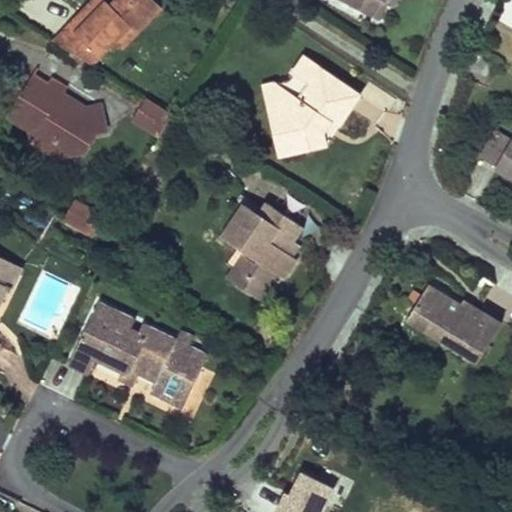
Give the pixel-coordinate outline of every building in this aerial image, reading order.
[(147,0),(116,0),(112,5),(108,0),(101,7),(94,0),(76,18),(53,42),(90,65),(113,42),(129,25),(137,33),(156,14),(145,3),(147,0)] [(163,7),(156,0),(147,0),(145,3),(156,14),(163,7)] [(354,0),(377,12),(383,0),(396,0),(398,1),(398,0),(354,0)] [(383,0),(377,12),(381,14),(388,0),(383,0)] [(137,33),(129,25),(113,42),(122,50),(137,33)] [(360,91),(323,66),(301,98),(283,103),(287,120),(276,123),(281,144),(305,139),(308,150),(323,146),(320,132),(328,122),(336,127),(360,91)] [(52,87),(33,75),(25,88),(7,117),(38,137),(41,132),(51,138),(55,160),(80,153),(77,139),(83,137),(90,135),(102,132),(96,106),(82,110),(61,97),(50,90),(52,87)] [(68,87),(56,80),(52,87),(50,90),(61,97),(68,87)] [(132,121),(159,138),(172,117),(145,100),(132,121)] [(287,120),(283,103),(272,105),(276,123),(287,120)] [(320,132),(323,146),(336,127),(328,122),(320,132)] [(38,137),(33,145),(55,160),(51,138),(41,132),(38,137)] [(511,138),(502,132),(496,141),(487,156),(503,166),(501,170),(511,176),(511,138)] [(90,135),(83,137),(77,139),(80,153),(84,145),(90,135)] [(305,139),(281,144),(283,155),(308,150),(305,139)] [(267,201),(259,212),(276,223),(284,213),(267,201)] [(259,212),(246,203),(223,237),(245,252),(250,255),(238,272),(261,288),(272,271),(277,275),(283,279),(288,271),(296,259),(289,254),(282,249),(289,240),(300,224),(284,213),(276,223),(259,212)] [(78,206),(66,225),(74,230),(93,241),(104,223),(78,206)] [(295,244),(289,240),(282,249),(289,254),(295,244)] [(259,301),(277,275),(272,271),(261,288),(238,272),(250,255),(245,252),(227,278),(259,301)] [(0,277),(6,263),(0,260),(0,299),(4,292),(8,293),(10,289),(4,286),(2,289),(0,288),(0,277)] [(4,286),(10,289),(20,270),(6,263),(0,277),(0,288),(2,289),(4,286)] [(460,304),(428,284),(407,319),(426,331),(434,318),(449,327),(441,340),(476,362),(500,322),(477,308),(474,313),(460,304)] [(463,299),(460,304),(474,313),(477,308),(470,303),(463,299)] [(202,340),(179,329),(175,338),(142,322),(138,330),(129,326),(133,317),(97,300),(87,320),(95,324),(91,331),(84,328),(67,360),(87,370),(95,356),(123,369),(130,368),(139,372),(155,379),(149,390),(181,405),(206,353),(197,349),(202,340)] [(434,318),(426,331),(441,340),(449,327),(434,318)] [(74,399),(85,373),(55,359),(43,385),(74,399)] [(119,378),(133,385),(139,372),(130,368),(123,369),(119,378)] [(299,467),(285,492),(264,481),(248,511),(323,511),(336,487),(299,467)]
